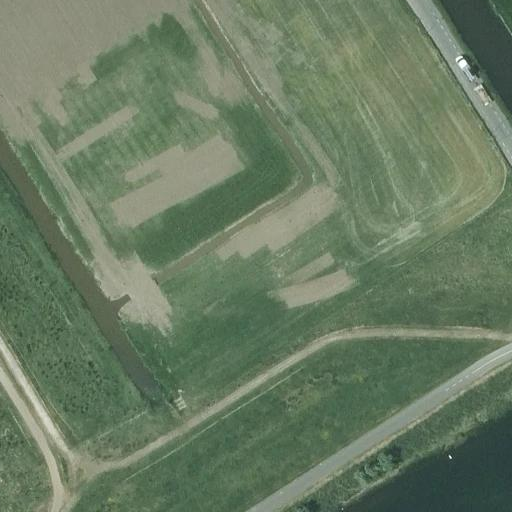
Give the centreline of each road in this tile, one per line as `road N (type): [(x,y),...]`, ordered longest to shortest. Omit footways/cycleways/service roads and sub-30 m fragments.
road 1 (track): [(0,347),(64,453),(90,469),(128,460),(341,335),(511,342)]
road 2 (tertiary): [(511,152),(415,0)]
road 3 (unknown): [(0,375),(53,465),(57,497),(49,511)]
